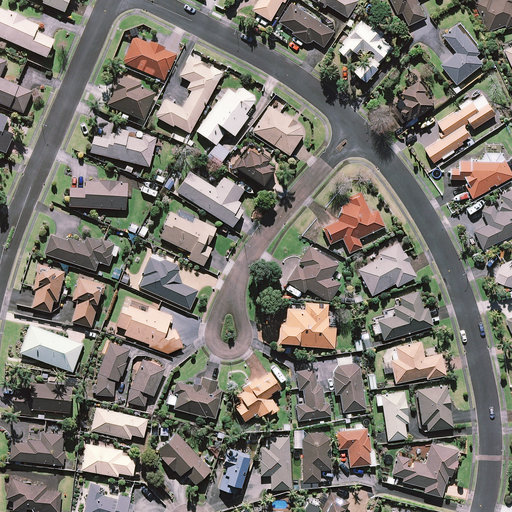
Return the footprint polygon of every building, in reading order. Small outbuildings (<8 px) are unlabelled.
[(41,0),(43,1),(42,3),(64,12),(68,0),(41,0)] [(258,0),(253,9),(271,20),(283,0),(285,2),(286,0),(258,0)] [(358,0),(314,0),(325,7),(327,3),(348,17),(358,0)] [(391,0),(398,14),(402,11),(409,25),(426,16),(417,0),(391,0)] [(511,0),(479,0),(475,2),(488,32),(506,24),(507,26),(511,23),(511,0)] [(334,31),(292,2),(279,21),(294,31),(292,33),(309,44),(312,38),(324,46),(334,31)] [(38,25),(0,8),(0,37),(46,57),(54,40),(35,32),(38,25)] [(369,48),(374,52),(368,59),(366,57),(355,71),(367,81),(378,68),(377,66),(393,47),(381,37),(384,33),(371,22),(368,25),(362,20),(338,48),(349,58),(355,50),(362,56),(369,48)] [(481,51),(459,23),(444,35),(457,52),(441,64),(456,84),(483,63),(476,55),(481,51)] [(165,48),(133,36),(122,63),(165,80),(175,55),(164,50),(165,48)] [(197,60),(190,56),(179,76),(190,82),(187,89),(191,91),(182,109),(165,99),(155,117),(173,126),(174,125),(189,133),(222,72),(210,66),(210,67),(197,60)] [(0,76),(6,62),(0,59),(0,103),(23,113),(32,92),(0,78),(0,76)] [(123,111),(120,118),(126,121),(129,114),(144,120),(155,93),(139,86),(140,84),(117,74),(109,93),(112,94),(107,105),(123,111)] [(426,88),(419,79),(400,92),(405,98),(392,107),(402,122),(413,114),(414,116),(433,102),(424,90),(426,88)] [(238,97),(227,89),(196,131),(215,145),(226,130),(234,136),(248,117),(244,115),(256,99),(244,89),(238,97)] [(495,114),(483,94),(439,122),(447,135),(425,148),(434,162),(464,144),(462,140),(470,135),(464,125),(470,121),(474,127),(495,114)] [(286,103),(276,96),(252,132),(289,155),(306,130),(279,113),(286,103)] [(8,118),(0,114),(0,150),(6,153),(13,134),(2,130),(8,118)] [(156,138),(112,128),(109,140),(94,136),(90,152),(149,167),(156,138)] [(486,142),(486,152),(485,159),(460,160),(460,167),(451,168),(451,178),(467,178),(468,188),(473,197),(496,185),(496,184),(511,176),(511,157),(506,161),(501,152),(501,142),(486,142)] [(229,152),(217,144),(209,154),(221,162),(229,152)] [(259,157),(248,150),(242,160),(238,157),(233,166),(262,186),(273,169),(266,164),(269,158),(262,153),(259,157)] [(215,189),(189,172),(176,192),(232,227),(242,211),(238,208),(240,203),(237,201),(243,190),(222,177),(215,189)] [(127,183),(86,180),(85,188),(70,187),(69,206),(125,209),(127,183)] [(511,189),(500,194),(503,200),(468,215),(483,248),(511,234),(511,189)] [(369,213),(360,193),(347,199),(349,203),(341,207),(340,211),(337,222),(322,228),(329,244),(342,238),(349,253),(361,247),(358,239),(384,227),(376,210),(369,213)] [(216,228),(180,211),(177,216),(170,213),(159,237),(191,252),(188,259),(203,266),(211,248),(207,246),(216,228)] [(139,228),(131,223),(128,230),(135,234),(139,228)] [(144,238),(149,229),(142,225),(137,234),(144,238)] [(67,241),(51,235),(45,254),(95,270),(98,262),(109,265),(112,255),(115,256),(118,248),(86,237),(84,243),(68,238),(67,241)] [(415,277),(398,244),(377,254),(380,259),(358,270),(371,296),(394,283),(396,287),(415,277)] [(338,264),(308,246),(286,282),(304,292),(306,288),(329,302),(340,284),(330,278),(338,264)] [(164,263),(150,258),(138,286),(189,309),(197,291),(180,283),(177,265),(165,260),(164,263)] [(511,258),(500,264),(495,279),(511,287),(511,286),(511,258)] [(64,273),(38,267),(33,290),(36,291),(32,308),(50,312),(53,300),(57,301),(64,273)] [(131,276),(123,273),(120,281),(128,285),(131,276)] [(101,287),(78,281),(75,297),(78,298),(72,322),(91,327),(101,287)] [(423,310),(418,292),(395,299),(397,306),(392,308),(394,315),(371,322),(375,334),(381,332),(383,340),(433,326),(427,308),(423,310)] [(328,304),(304,303),(304,310),(287,309),(286,325),(280,325),(278,343),(297,344),(297,346),(334,348),(335,327),(326,327),(328,304)] [(171,330),(167,327),(171,316),(148,307),(147,312),(124,304),(116,326),(126,329),(124,335),(149,344),(148,346),(168,353),(182,347),(174,329),(171,330)] [(82,344),(30,325),(20,353),(72,372),(82,344)] [(371,347),(368,333),(362,334),(365,348),(371,347)] [(362,350),(360,340),(353,341),(355,351),(362,350)] [(129,349),(108,342),(93,392),(111,397),(116,381),(119,382),(129,349)] [(424,357),(420,342),(395,347),(398,359),(383,362),(385,373),(392,372),(395,383),(425,377),(426,379),(445,375),(440,354),(424,357)] [(164,368),(141,359),(126,400),(143,407),(148,394),(154,396),(164,368)] [(364,409),(358,363),(332,367),(336,394),(340,394),(342,412),(364,409)] [(315,385),(313,369),(296,372),(299,390),(303,389),(305,404),(296,405),(298,420),(330,416),(328,403),(324,403),(321,385),(315,385)] [(279,386),(267,370),(234,392),(241,403),(235,407),(245,421),(256,413),(259,417),(267,411),(269,414),(278,409),(268,394),(279,386)] [(373,373),(366,374),(369,389),(376,388),(373,373)] [(176,382),(173,393),(170,405),(175,406),(174,408),(214,419),(221,391),(215,389),(217,382),(203,378),(200,388),(176,382)] [(71,386),(31,382),(30,393),(15,392),(12,413),(31,415),(31,409),(69,413),(71,386)] [(452,427),(446,385),(416,390),(421,424),(426,423),(427,431),(452,427)] [(408,423),(403,392),(375,396),(377,405),(382,405),(387,441),(406,438),(404,423),(408,423)] [(147,419),(96,408),(91,430),(130,439),(131,434),(143,437),(147,419)] [(370,465),(366,428),(336,431),(338,449),(348,448),(349,466),(370,465)] [(299,488),(318,488),(317,481),(320,481),(319,470),(330,470),(329,432),(304,433),(304,430),(294,430),(294,448),(302,448),(303,481),(299,481),(299,488)] [(63,435),(30,432),(29,440),(25,440),(24,442),(11,441),(9,459),(63,465),(64,451),(62,451),(63,435)] [(210,470),(176,433),(156,451),(179,476),(183,472),(195,484),(210,470)] [(290,489),(288,437),(265,438),(266,446),(260,446),(261,475),(271,475),(271,490),(290,489)] [(121,449),(86,443),(82,470),(117,476),(118,473),(133,475),(135,458),(120,456),(121,449)] [(457,460),(455,459),(457,450),(430,444),(425,464),(409,460),(409,458),(396,455),(391,475),(404,477),(403,482),(424,487),(423,492),(441,497),(446,475),(450,476),(451,472),(454,473),(457,460)] [(249,457),(226,450),(222,463),(226,464),(219,488),(233,493),(235,486),(240,487),(249,457)] [(14,500),(13,509),(26,511),(26,508),(33,509),(32,511),(42,511),(59,511),(61,492),(44,491),(45,486),(19,483),(19,478),(8,477),(6,499),(14,500)] [(119,493),(117,498),(97,493),(99,485),(91,483),(82,511),(136,511),(132,511),(134,504),(128,502),(130,496),(119,493)] [(343,511),(346,506),(326,497),(319,511),(343,511)]
